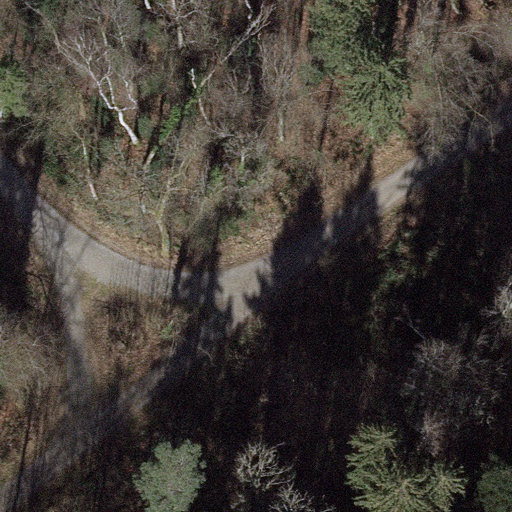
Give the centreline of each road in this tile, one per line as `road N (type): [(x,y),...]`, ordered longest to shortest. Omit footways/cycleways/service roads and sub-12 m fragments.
road 1 (track): [(511,121),(286,271),(0,504)]
road 2 (track): [(286,271),(169,283),(91,267),(54,253),(0,172)]
road 3 (track): [(54,253),(80,354),(63,433),(43,469)]
